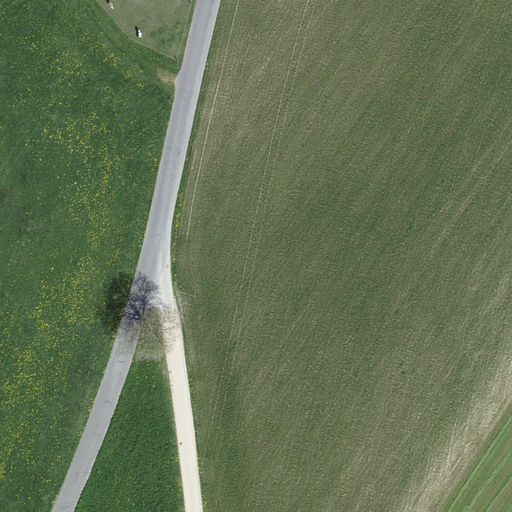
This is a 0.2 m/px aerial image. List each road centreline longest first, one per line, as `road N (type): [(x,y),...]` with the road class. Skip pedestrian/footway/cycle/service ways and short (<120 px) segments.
road 1 (unclassified): [(60,511),(156,236)]
road 2 (unclassified): [(156,236),(188,511)]
road 3 (unclassified): [(156,236),(208,0)]
road 4 (track): [(80,0),(137,57),(187,89)]
